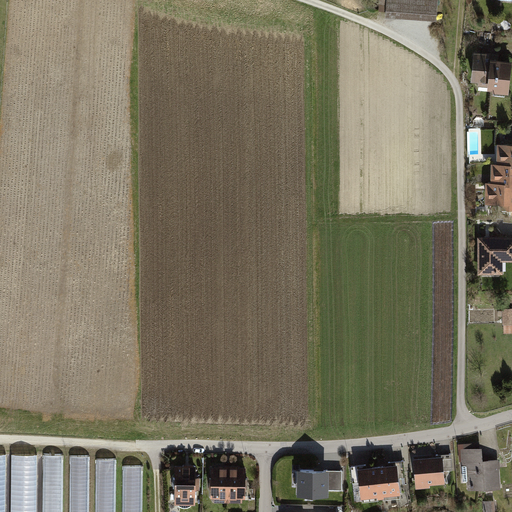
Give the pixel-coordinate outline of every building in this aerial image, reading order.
[(385,17),(437,21),(438,0),(379,0),(378,11),(386,12),(385,17)] [(498,60),(499,54),(474,51),(471,82),(478,82),(477,86),(488,87),(490,59),(498,60)] [(493,93),(510,95),(511,72),(511,61),(498,60),(490,59),(488,87),(488,90),(493,91),(493,93)] [(511,144),(497,145),(497,164),(511,164),(511,144)] [(511,185),(511,164),(497,164),(492,164),(491,183),(509,183),(509,185),(511,185)] [(503,209),(511,209),(511,185),(509,185),(509,183),(491,183),(486,183),(485,204),(503,204),(503,209)] [(503,262),(511,262),(511,237),(478,238),(478,275),(503,275),(503,262)] [(511,307),(502,308),(503,325),(511,324),(511,307)] [(468,489),(500,486),(498,458),(482,459),(481,445),(480,445),(479,441),(458,443),(459,461),(461,461),(463,480),(467,479),(468,489)] [(429,483),(445,482),(443,469),(452,469),(451,452),(436,453),(436,454),(413,456),(415,487),(430,486),(429,483)] [(11,454),(10,511),(37,511),(39,454),(11,454)] [(43,454),(42,511),(62,511),(63,454),(43,454)] [(70,455),(69,511),(89,511),(90,456),(70,455)] [(96,458),(95,511),(115,511),(117,459),(96,458)] [(383,493),(399,491),(398,477),(406,476),(404,458),(387,460),(387,462),(366,464),(366,463),(350,464),(352,480),(358,480),(360,496),(376,494),(377,496),(383,496),(383,493)] [(192,503),(195,503),(196,488),(200,488),(200,476),(196,476),(196,464),(194,464),(194,463),(183,463),(183,464),(175,464),(174,503),(178,503),(180,505),(182,506),(184,506),(186,506),(188,506),(190,505),(192,503)] [(242,497),(245,497),(246,465),(239,465),(239,464),(218,464),(218,465),(211,465),(211,496),(214,497),(214,501),(242,501),(242,497)] [(123,465),(122,511),(142,511),(143,465),(123,465)] [(327,467),(295,466),(295,492),(327,493),(327,488),(327,469),(327,467)] [(342,469),(327,469),(327,488),(342,489),(342,469)] [(483,511),(488,511),(495,511),(494,500),(483,501),(483,511)]
